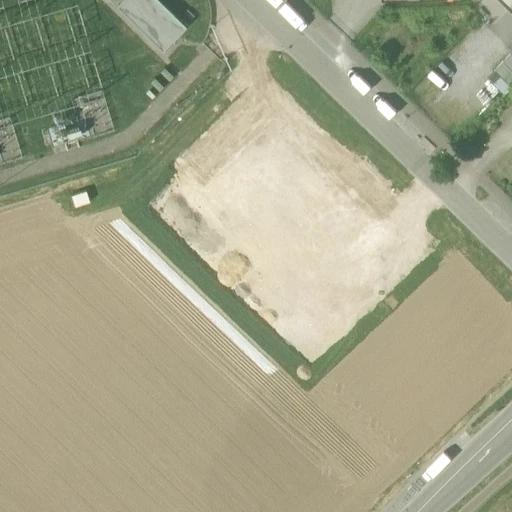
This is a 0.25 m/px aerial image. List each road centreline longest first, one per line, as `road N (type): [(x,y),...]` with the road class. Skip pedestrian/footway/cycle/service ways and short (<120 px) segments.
road 1 (unclassified): [(511,254),(249,0)]
road 2 (tertiary): [(422,511),(511,431)]
